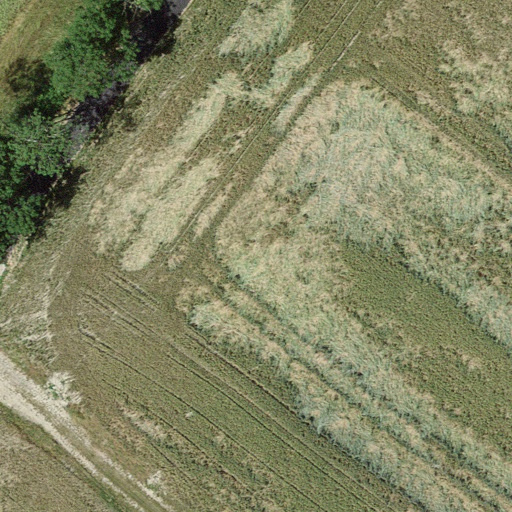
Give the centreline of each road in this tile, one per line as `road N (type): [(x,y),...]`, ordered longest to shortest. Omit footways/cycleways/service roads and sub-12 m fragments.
road 1 (track): [(0,247),(184,0)]
road 2 (track): [(0,381),(165,511)]
